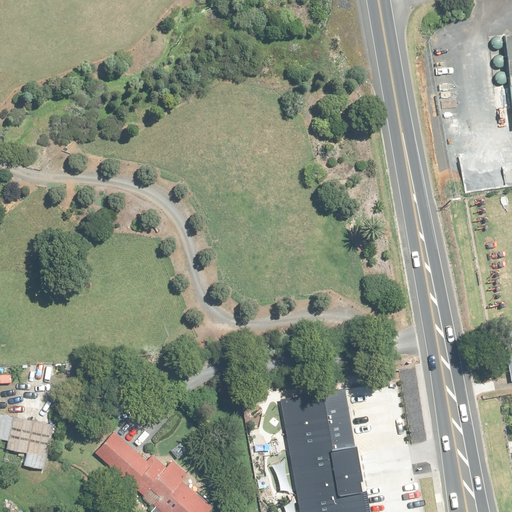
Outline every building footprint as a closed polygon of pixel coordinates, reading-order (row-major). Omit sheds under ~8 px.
[(511,30),(497,32),(502,79),(511,78),(511,30)] [(511,94),(502,95),(504,138),(511,137),(511,94)] [(485,158),(460,160),(462,178),(487,176),(485,158)] [(506,339),(500,340),(507,380),(511,378),(511,324),(504,326),(506,339)] [(278,396),(299,511),(365,511),(342,384),(278,396)] [(52,425),(0,414),(0,439),(5,440),(3,449),(23,453),(21,466),(43,470),(52,425)] [(110,432),(91,453),(152,508),(148,511),(205,511),(209,508),(178,480),(185,473),(168,457),(159,466),(147,454),(141,460),(110,432)]
